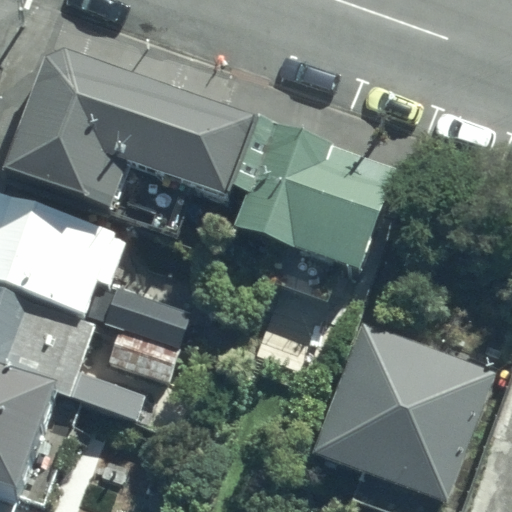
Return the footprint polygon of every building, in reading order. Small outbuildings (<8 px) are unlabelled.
[(253,120),(67,51),(47,56),(5,170),(108,208),(126,161),(224,198),(253,120)] [(363,171),(273,128),(248,219),(327,269),(363,171)] [(184,266),(0,193),(0,292),(84,323),(154,349),(184,266)] [(103,330),(0,292),(0,377),(75,406),(103,330)] [(440,511),(488,381),(358,334),(310,467),(434,511),(440,511)] [(14,511),(75,406),(0,377),(0,510),(4,511),(14,511)]
